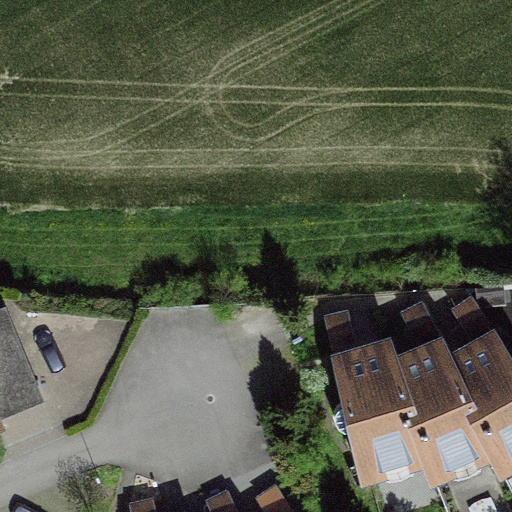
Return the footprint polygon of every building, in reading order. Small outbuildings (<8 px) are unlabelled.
[(0,408),(48,388),(9,296),(0,300),(0,408)] [(460,311),(471,331),(492,320),(480,299),(460,311)] [(410,313),(418,336),(435,330),(427,307),(410,313)] [(335,346),(358,337),(348,310),(325,318),(335,346)] [(434,469),(492,448),(500,463),(511,455),(511,356),(500,337),(467,355),(452,363),(442,344),(414,354),(396,361),(391,345),(376,349),(337,361),(368,472),(427,453),(434,469)] [(265,499),(271,511),(292,511),(298,509),(286,488),(265,499)] [(215,504),(218,511),(239,511),(232,496),(215,504)] [(132,508),(132,511),(158,511),(156,502),(132,508)]
